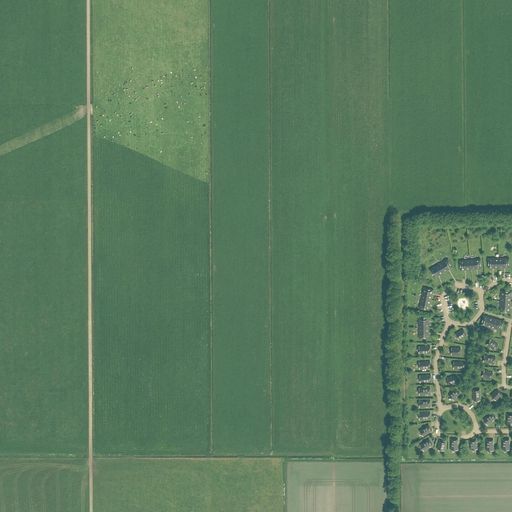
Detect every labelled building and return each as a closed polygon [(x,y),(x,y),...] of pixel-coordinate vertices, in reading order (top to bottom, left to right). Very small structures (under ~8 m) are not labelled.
[(499,258),(489,258),(489,267),(499,267),(499,258)] [(510,258),(499,258),(499,267),(510,267),(510,258)] [(448,259),(439,264),(444,272),(453,267),(448,259)] [(471,259),(460,260),(461,270),(471,269),(471,259)] [(481,259),(471,259),(471,269),(482,268),(481,259)] [(439,264),(430,269),(435,277),(444,272),(439,264)] [(425,287),(422,297),(432,299),(434,289),(425,287)] [(502,290),(501,301),(511,301),(511,291),(502,290)] [(422,297),(420,308),(429,310),(432,299),(422,297)] [(458,311),(468,309),(467,300),(457,301),(458,311)] [(501,301),(501,311),(510,312),(511,301),(501,301)] [(494,318),(484,315),(481,324),(491,327),(494,318)] [(420,317),(420,327),(429,327),(429,317),(420,317)] [(504,321),(494,318),(491,327),(501,330),(504,321)] [(420,327),(420,338),(430,338),(429,327),(420,327)] [(459,332),(455,334),(459,341),(467,336),(463,329),(460,331),(461,332),(459,332)] [(491,348),(492,349),(494,351),(498,345),(491,340),(487,345),(490,348),(491,348)] [(427,347),(426,347),(426,346),(419,346),(419,354),(430,354),(430,346),(427,346),(427,347)] [(496,357),(485,355),(483,363),(490,364),(490,363),(492,363),(491,365),(494,365),(496,357)] [(419,361),(419,370),(430,369),(430,361),(427,361),(427,362),(425,362),(425,361),(419,361)] [(462,363),(460,363),(460,362),(453,362),(453,370),(465,370),(465,361),(462,362),(462,363)] [(489,371),(485,370),(482,377),(491,380),(493,373),(491,372),(490,373),(489,372),(489,371)] [(426,376),(426,375),(420,376),(421,384),(432,383),(431,374),(428,375),(428,376),(426,376)] [(451,377),(447,378),(449,385),(458,382),(456,375),(453,376),(453,377),(452,377),(451,377)] [(426,394),(428,394),(428,395),(431,395),(430,387),(419,388),(420,396),(426,395),(426,394)] [(456,391),(453,389),(447,395),(454,401),(457,397),(456,397),(457,395),(458,396),(460,394),(456,391)] [(494,393),(491,396),(496,401),(502,395),(497,389),(495,391),(495,392),(494,393)] [(474,395),(472,395),(473,401),(481,401),(480,390),(472,390),(472,393),(473,393),(474,395)] [(419,400),(419,408),(426,408),(426,406),(427,406),(428,407),(430,407),(430,399),(419,400)] [(430,412),(427,412),(427,413),(425,413),(425,412),(419,412),(419,420),(430,420),(430,412)] [(491,413),(483,420),(488,426),(493,422),(492,421),(494,420),(494,421),(497,419),(491,413)] [(428,424),(419,431),(424,437),(429,434),(429,433),(430,432),(431,433),(433,431),(428,424)] [(424,451),(429,448),(429,447),(430,446),(431,447),(433,446),(429,439),(419,445),(424,451)] [(502,439),(502,450),(510,450),(510,444),(509,444),(509,442),(510,442),(510,440),(502,439)] [(438,444),(437,449),(444,451),(447,442),(439,440),(439,443),(439,445),(438,444)] [(450,440),(450,451),(458,451),(458,444),(457,444),(457,443),(458,443),(458,440),(450,440)] [(486,440),(486,451),(494,451),(494,445),(493,445),(493,443),(494,443),(494,440),(486,440)] [(477,445),(476,443),(477,443),(477,441),(469,442),(471,451),(478,449),(477,445)]
